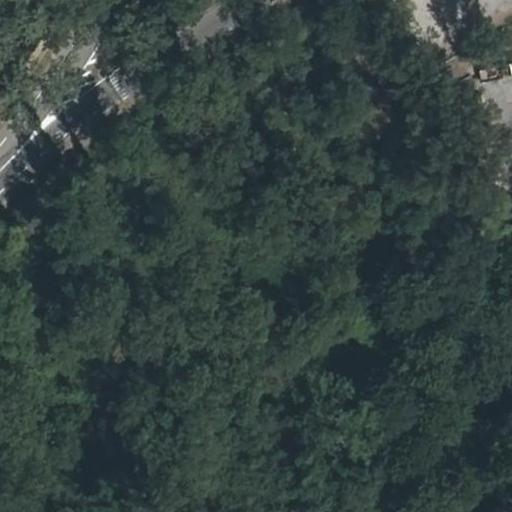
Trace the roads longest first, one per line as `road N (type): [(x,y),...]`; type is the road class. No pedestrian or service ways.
road 1 (tertiary): [(12,157),(247,0)]
road 2 (tertiary): [(105,0),(12,157)]
